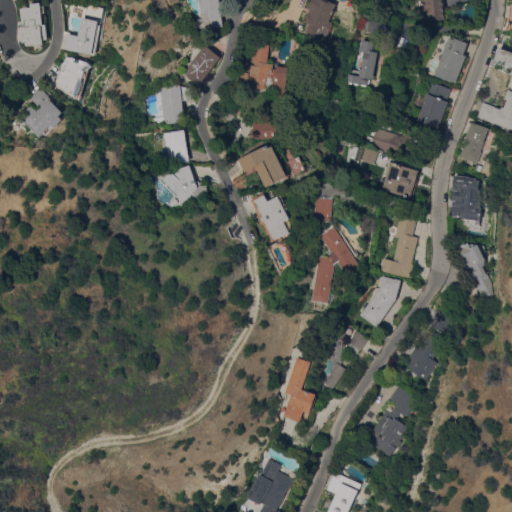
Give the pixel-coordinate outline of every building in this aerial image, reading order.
[(219,0),(223,28),(194,32),(193,20),(202,19),(199,0),(219,0)] [(330,22),(333,23),(331,29),(338,31),(334,40),(317,34),(306,32),(310,24),(305,22),(311,9),(308,8),(311,0),(326,0),(326,1),(328,2),(329,1),(337,4),(330,22)] [(443,0),(446,19),(426,22),(423,0),(443,0)] [(50,40),(46,40),(46,44),(28,46),(28,43),(23,43),(22,27),(27,27),(26,21),(24,21),(22,9),(33,7),(32,4),(43,3),(44,7),(46,7),(47,13),(44,13),(46,25),(48,25),(50,40)] [(104,22),(103,26),(105,27),(99,55),(68,48),(71,34),(82,36),(86,18),(103,21),(103,22),(104,22)] [(378,31),(369,31),(370,21),(382,21),(382,32),(378,31)] [(456,82),(446,79),(446,80),(435,76),(437,73),(435,72),(438,66),(439,67),(446,49),(444,47),(446,42),(448,41),(450,37),(455,39),(456,38),(469,43),(464,55),(466,55),(456,82)] [(361,57),(362,52),(360,51),(361,49),(362,49),(364,40),(375,42),(374,52),(380,53),(374,79),(370,78),(369,80),(371,80),(370,84),(369,84),(368,86),(367,85),(367,87),(362,86),(362,84),(359,84),(359,86),(355,85),(356,83),(348,81),(350,72),(361,74),(363,63),(362,61),(362,59),(364,58),(361,57)] [(268,63),(274,64),(273,69),(277,70),(277,66),(290,67),(286,98),(275,97),(275,91),(272,91),(273,88),(266,87),(266,89),(252,87),(252,80),(251,80),(255,43),(270,45),(268,63)] [(220,58),(198,86),(190,81),(182,73),(205,45),(214,51),(220,58)] [(511,66),(499,61),(498,63),(496,62),(501,48),(502,48),(504,45),(510,47),(509,50),(511,51),(511,66)] [(88,61),(88,60),(91,61),(91,62),(95,65),(87,71),(85,79),(82,77),(76,94),(69,92),(60,86),(56,83),(64,70),(63,69),(63,67),(64,65),(65,63),(66,62),(67,61),(69,56),(88,61)] [(237,83),(238,73),(249,74),(248,84),(237,83)] [(438,128),(418,121),(428,95),(427,94),(431,83),(436,85),(437,84),(451,89),(447,101),(448,102),(438,128)] [(191,100),(182,101),(185,122),(163,125),(159,87),(180,85),(180,87),(192,89),(191,100)] [(22,117),(33,105),(39,111),(42,108),(39,105),(40,104),(33,97),(43,87),(54,99),(53,100),(66,112),(62,116),(65,119),(48,136),(46,134),(42,137),(22,117)] [(511,130),(490,121),(490,120),(478,116),(484,102),(501,109),(502,107),(505,108),(508,100),(506,99),(509,90),(511,91),(511,130)] [(489,128),(481,152),(488,154),(483,167),(482,166),(480,172),(475,170),(477,163),(461,157),(473,122),(489,128)] [(278,123),(279,139),(250,140),(250,131),(253,131),(253,124),(278,123)] [(413,137),(407,158),(372,148),(377,129),(403,136),(403,134),(413,137)] [(190,161),(168,165),(167,159),(162,160),(161,150),(166,150),(163,134),(185,130),(190,161)] [(289,177),(267,188),(257,167),(246,172),(240,159),(265,147),(267,150),(274,146),(289,177)] [(364,149),(377,153),(373,164),(360,160),(364,149)] [(411,198),(382,190),(387,175),(384,174),(388,161),(419,171),(411,198)] [(165,178),(171,171),(191,165),(198,189),(201,186),(208,186),(209,193),(202,200),(199,199),(180,205),(174,185),(165,186),(165,178)] [(462,172),(473,174),(474,175),(471,203),(474,204),(473,215),(466,214),(467,207),(453,206),(457,173),(462,174),(462,172)] [(292,232),(274,242),(264,224),(263,225),(258,217),(261,216),(252,200),(265,193),(269,201),(280,196),(280,197),(282,196),(289,209),(287,210),(292,219),(290,220),(291,222),(292,225),(292,227),(291,231),(292,232)] [(333,198),(331,223),(313,222),(315,196),(333,198)] [(411,264),(414,265),(410,279),(379,271),(382,258),(393,261),(399,238),(394,237),(400,216),(417,220),(413,236),(418,238),(411,264)] [(329,303),(312,301),(319,255),(329,256),(329,254),(322,250),(327,247),(319,235),(333,225),(361,266),(347,275),(338,262),(334,265),(329,303)] [(466,263),(464,264),(458,249),(463,247),(463,246),(470,244),(484,246),(484,266),(482,267),(491,284),(492,295),(488,296),(481,299),(479,294),(466,263)] [(378,327),(360,315),(363,310),(364,311),(380,288),(383,276),(395,279),(396,279),(402,280),(396,301),(378,327)] [(452,315),(447,333),(430,329),(436,310),(452,315)] [(361,350),(348,342),(356,330),(369,338),(361,350)] [(431,374),(430,373),(425,380),(411,371),(412,369),(404,364),(417,345),(418,347),(430,330),(440,336),(435,343),(441,347),(432,359),(438,363),(431,374)] [(315,377),(328,358),(330,338),(345,340),(343,361),(333,360),(347,369),(333,390),(315,377)] [(304,386),(303,390),(318,395),(317,397),(319,398),(314,411),(313,410),(312,413),(311,412),(310,413),(304,411),(301,422),(284,416),(291,396),(285,394),(291,378),(298,357),(312,363),(304,386)] [(399,385),(418,399),(405,418),(401,414),(397,420),(409,428),(400,441),(401,442),(397,448),(396,448),(389,457),(374,446),(375,443),(367,438),(387,410),(391,413),(397,405),(389,399),(399,385)] [(295,480),(277,511),(260,511),(264,505),(262,504),(261,505),(248,498),(269,459),(281,465),(278,471),(295,480)] [(347,511),(326,511),(329,508),(336,494),(326,489),(334,472),(361,484),(347,511)]
